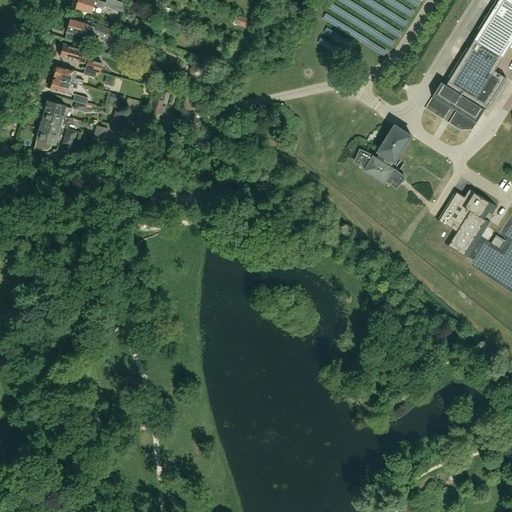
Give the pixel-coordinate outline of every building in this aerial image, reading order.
[(106,0),(106,3),(95,0),(74,0),(75,0),(73,2),(73,7),(74,7),(74,9),(93,14),(95,6),(102,8),(105,6),(123,12),(126,4),(114,0),(106,0)] [(511,3),(505,0),(499,0),(450,91),(490,112),(506,81),(497,76),(509,53),(511,54),(511,3)] [(233,24),(253,30),(256,21),(236,14),(233,24)] [(110,29),(94,23),(82,19),(82,21),(70,18),(70,20),(68,20),(67,25),(68,25),(66,31),(89,38),(91,34),(94,35),(96,38),(99,37),(106,39),(110,29)] [(173,27),(186,32),(188,27),(174,22),(173,27)] [(93,54),(78,50),(79,49),(69,46),(69,45),(63,43),(62,44),(61,45),(60,48),(61,50),(59,57),(85,64),(85,62),(87,62),(85,68),(100,72),(102,63),(92,60),(93,54)] [(53,76),(55,77),(77,83),(77,84),(82,85),(83,81),(75,78),(77,71),(73,70),(56,65),(55,67),(54,68),(53,71),(54,72),(53,76)] [(97,76),(98,72),(85,68),(83,74),(95,78),(96,76),(97,76)] [(105,76),(104,87),(116,88),(117,77),(105,76)] [(77,83),(55,77),(54,79),(52,78),(51,83),(50,83),(49,86),(50,87),(49,90),(66,94),(67,94),(71,95),(73,88),(76,89),(77,84),(77,83)] [(163,115),(166,107),(162,106),(163,103),(166,105),(170,93),(158,89),(157,92),(155,91),(153,98),(152,97),(148,110),(163,115)] [(123,105),(126,97),(112,93),(109,101),(123,105)] [(75,94),(73,100),(96,106),(96,105),(86,103),(88,97),(75,94)] [(72,108),(65,107),(65,105),(47,100),(46,102),(45,103),(44,105),(45,107),(44,110),(67,116),(69,117),(69,116),(67,116),(68,112),(71,113),(72,108)] [(95,107),(96,106),(73,100),(73,101),(75,102),(73,109),(84,112),(86,104),(95,107)] [(66,126),(68,122),(72,123),(73,119),(67,117),(67,116),(44,110),(42,119),(60,124),(66,126)] [(142,126),(146,114),(138,111),(134,123),(142,126)] [(117,128),(122,114),(115,112),(111,126),(117,128)] [(129,131),(133,117),(124,114),(120,129),(129,131)] [(59,127),(60,124),(42,119),(39,129),(60,135),(61,130),(58,129),(59,127)] [(107,129),(97,126),(92,141),(105,138),(107,129)] [(389,166),(393,160),(395,162),(395,161),(396,161),(411,136),(411,135),(396,126),(395,126),(380,151),(379,152),(381,153),(378,159),(376,158),(369,154),(366,152),(362,150),(360,150),(355,162),(358,163),(360,164),(361,165),(367,168),(365,170),(385,183),(386,180),(389,182),(392,184),(394,185),(396,188),(405,178),(401,174),(399,172),(394,169),(389,166)] [(59,139),(60,135),(39,129),(35,144),(42,146),(44,141),(54,144),(55,140),(58,141),(59,139)] [(66,129),(65,135),(75,137),(76,131),(66,129)] [(62,143),(72,146),(75,137),(65,135),(62,143)] [(468,258),(490,222),(481,217),(485,210),(492,215),(497,206),(472,191),(467,198),(453,190),(451,192),(455,194),(439,219),(436,217),(435,218),(454,230),(445,243),(468,258)] [(507,242),(493,234),(496,236),(492,243),(489,241),(488,241),(502,250),(507,242)]
